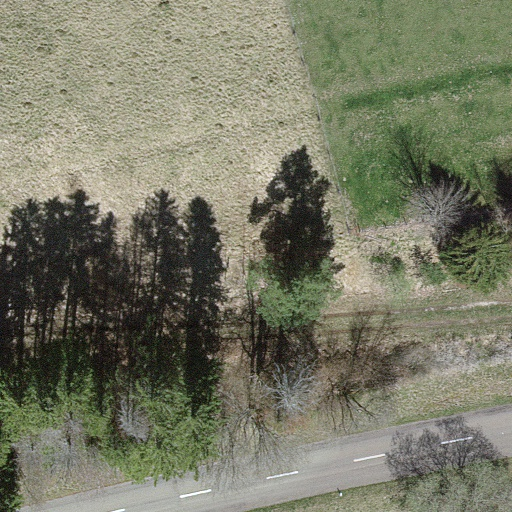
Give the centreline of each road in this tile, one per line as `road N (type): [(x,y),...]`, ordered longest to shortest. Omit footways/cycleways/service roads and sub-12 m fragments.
road 1 (track): [(511,309),(0,345)]
road 2 (tertiary): [(110,511),(511,430)]
